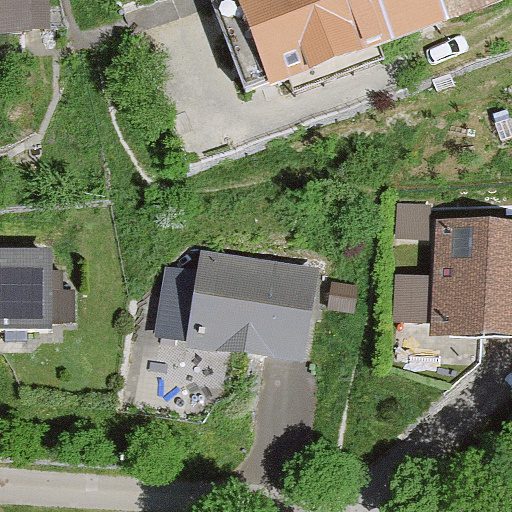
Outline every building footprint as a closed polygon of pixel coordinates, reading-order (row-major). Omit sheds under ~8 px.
[(0,0),(0,35),(34,34),(33,0),(0,0)] [(209,0),(241,91),(507,0),(209,0)] [(511,223),(429,222),(427,336),(482,337),(511,337),(511,223)] [(320,267),(202,250),(198,274),(188,339),(188,345),(306,362),(320,267)] [(50,251),(0,251),(0,331),(54,331),(54,324),(73,324),(73,295),(50,295),(50,251)] [(188,339),(198,274),(163,269),(153,335),(188,339)]
